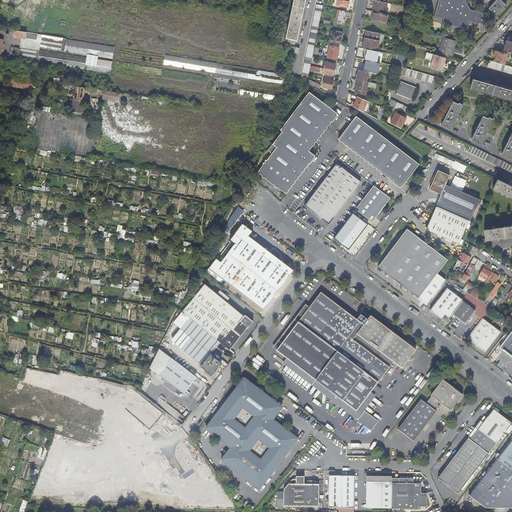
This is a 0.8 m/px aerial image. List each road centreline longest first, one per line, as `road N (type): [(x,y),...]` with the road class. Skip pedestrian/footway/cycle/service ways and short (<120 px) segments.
road 1 (unknown): [(192,421),(218,462),(255,491),(309,430),(238,361)]
road 2 (unknown): [(265,325),(271,372),(355,440),(377,432),(422,366)]
road 3 (residential): [(489,381),(423,465),(309,464)]
road 4 (residential): [(321,251),(188,427)]
road 5 (residential): [(489,381),(347,273)]
road 6 (unknown): [(199,412),(153,390),(188,427),(165,446),(181,472)]
road 7 (unclassified): [(511,17),(419,116)]
